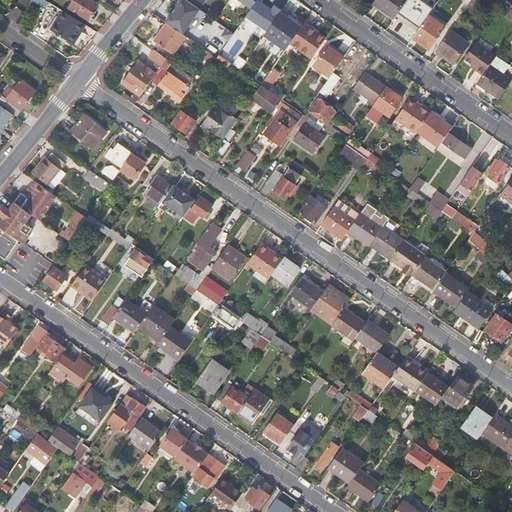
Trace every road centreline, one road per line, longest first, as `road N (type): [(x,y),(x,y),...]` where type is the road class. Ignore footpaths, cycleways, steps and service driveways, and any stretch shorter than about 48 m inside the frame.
road 1 (residential): [(511,385),(78,78)]
road 2 (residential): [(322,511),(0,276)]
road 3 (residential): [(320,0),(511,135)]
road 4 (residential): [(0,176),(78,78)]
